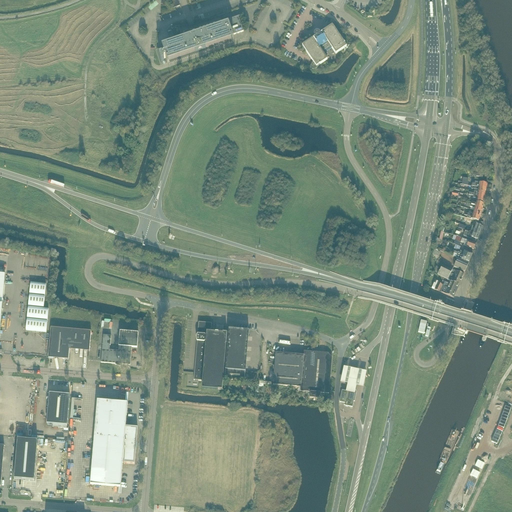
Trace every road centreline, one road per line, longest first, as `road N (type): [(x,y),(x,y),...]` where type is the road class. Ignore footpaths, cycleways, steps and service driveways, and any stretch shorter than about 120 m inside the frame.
road 1 (primary): [(428,124),(347,511)]
road 2 (primary): [(364,511),(445,127)]
road 3 (unclassified): [(163,301),(97,286),(88,272),(99,257),(201,284),(304,286),(362,298)]
road 4 (unclassified): [(343,345),(371,317),(389,242),(382,206),(349,154),(350,108)]
road 5 (primary): [(350,108),(255,89),(222,92),(186,119),(160,190)]
road 6 (primary): [(144,243),(333,281)]
road 7 (primary): [(333,281),(151,219)]
road 8 (residential): [(451,321),(493,211),(493,141)]
road 9 (primary): [(511,338),(333,281)]
road 10 (unclassified): [(343,345),(163,301)]
road 11 (unclassified): [(334,511),(343,463),(336,400),(343,345)]
road 12 (unclassified): [(511,345),(362,298)]
road 13 (unclassified): [(155,381),(0,368)]
road 14 (unclassified): [(155,381),(143,511)]
road 15 (primary): [(445,127),(445,0)]
road 16 (unclassified): [(126,511),(0,501)]
road 17 (primary): [(430,0),(428,124)]
road 18 (unclassified): [(38,185),(94,226),(144,243)]
